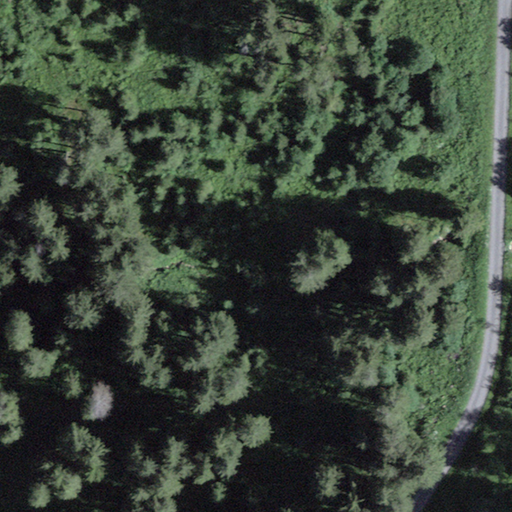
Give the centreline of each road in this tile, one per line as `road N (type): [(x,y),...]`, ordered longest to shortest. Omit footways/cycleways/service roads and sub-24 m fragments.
road 1 (track): [(506,0),(489,342),(471,402),(410,511)]
road 2 (track): [(105,511),(115,393),(101,309),(52,155),(24,0)]
